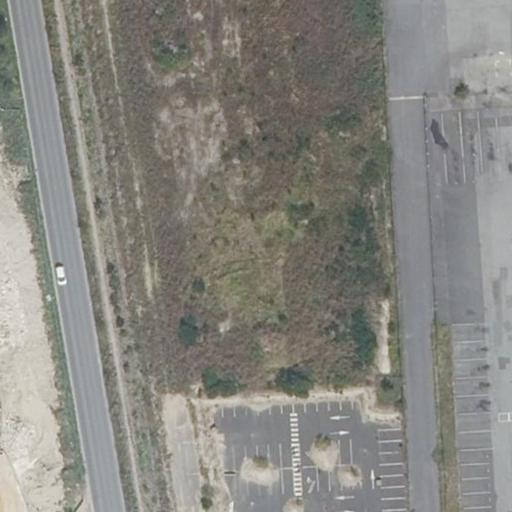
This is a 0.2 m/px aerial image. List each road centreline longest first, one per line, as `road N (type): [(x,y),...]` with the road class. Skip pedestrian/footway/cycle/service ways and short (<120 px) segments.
road 1 (secondary): [(25,0),(108,511)]
road 2 (unknown): [(444,0),(473,420),(511,417)]
road 3 (unknown): [(263,0),(292,314)]
